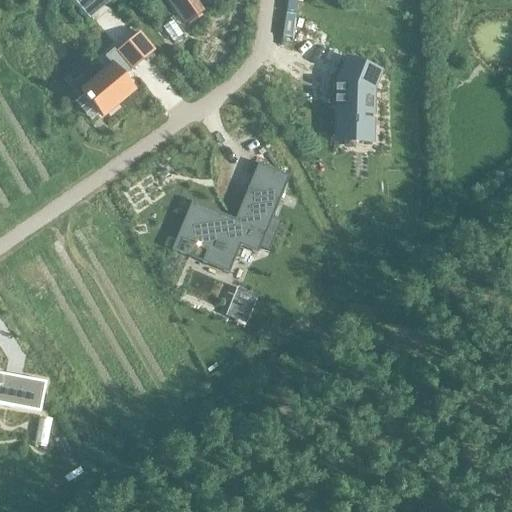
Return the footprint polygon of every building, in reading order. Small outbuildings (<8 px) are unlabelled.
[(95,0),(74,0),(69,3),(79,22),(101,10),(95,0)] [(138,34),(128,42),(144,61),(154,52),(138,34)] [(121,48),(116,53),(130,70),(131,71),(137,67),(121,48)] [(347,60),(329,105),(337,108),(337,133),(372,134),(373,90),(380,73),(347,60)] [(86,99),(89,104),(91,102),(104,117),(135,91),(112,64),(81,90),(87,98),(86,99)] [(190,219),(181,241),(233,263),(240,246),(242,247),(242,246),(241,245),(243,241),(269,252),(282,221),(246,206),(239,222),(191,202),(185,217),(190,219)] [(255,294),(238,288),(229,311),(245,318),(255,294)] [(21,378),(15,408),(40,413),(46,383),(21,378)]
